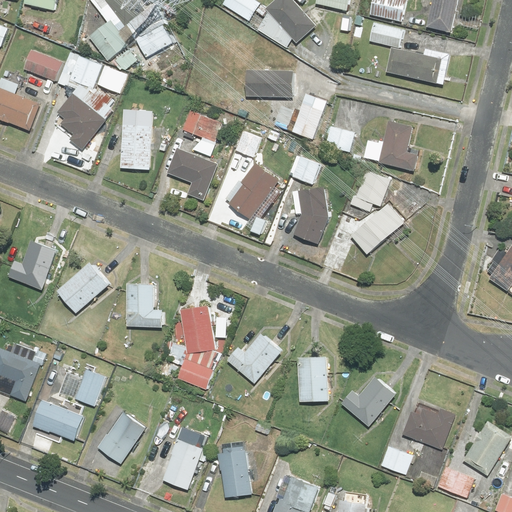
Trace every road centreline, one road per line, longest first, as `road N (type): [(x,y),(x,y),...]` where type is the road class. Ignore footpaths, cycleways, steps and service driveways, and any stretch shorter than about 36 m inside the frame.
road 1 (residential): [(427,335),(0,167)]
road 2 (residential): [(427,335),(511,16)]
